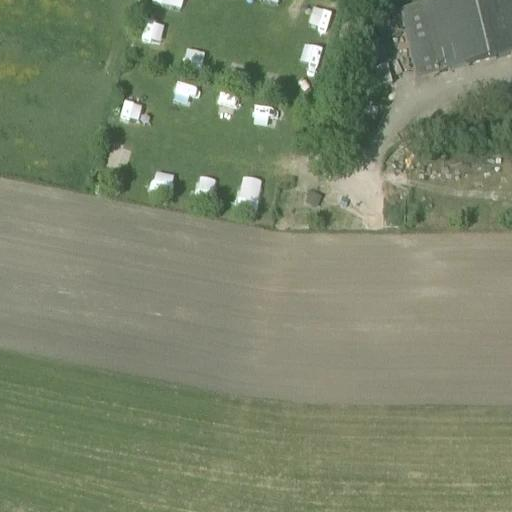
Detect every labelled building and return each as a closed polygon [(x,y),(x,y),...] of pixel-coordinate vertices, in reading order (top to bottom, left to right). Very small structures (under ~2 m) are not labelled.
[(208,0),(208,5),(230,10),(232,0),(208,0)] [(511,0),(437,0),(397,10),(414,79),(511,56),(511,0)] [(162,50),(168,26),(146,21),(140,44),(162,50)] [(404,40),(392,43),(396,62),(408,59),(404,40)] [(221,79),(245,84),(250,61),(225,56),(221,79)] [(115,125),(137,131),(144,108),(122,102),(115,125)] [(261,124),(276,125),(277,110),(263,109),(261,124)] [(402,137),(385,164),(400,174),(418,147),(402,137)] [(129,166),(130,148),(112,146),(111,165),(129,166)] [(167,196),(173,180),(156,174),(150,189),(167,196)] [(308,194),(304,203),(315,207),(319,199),(308,194)]
